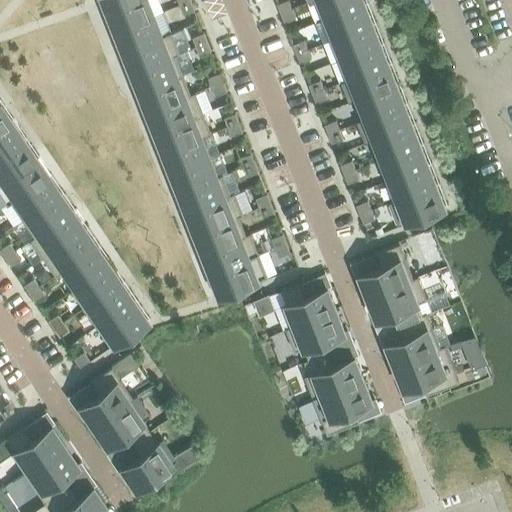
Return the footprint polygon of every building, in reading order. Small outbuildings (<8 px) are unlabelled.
[(105,0),(108,8),(129,0),(105,0)] [(129,0),(108,8),(117,29),(156,14),(156,13),(150,0),(129,0)] [(191,0),(188,0),(180,4),(183,13),(195,9),(191,0)] [(289,0),(282,0),(277,2),(281,12),(292,7),(289,0)] [(325,16),(315,20),(323,40),(333,36),(373,21),(365,0),(325,16)] [(364,0),(319,0),(325,16),(365,0),(364,0)] [(292,7),(281,12),(284,21),(296,17),(292,7)] [(156,14),(117,29),(125,50),(164,35),(164,34),(172,31),(164,10),(156,13),(156,14)] [(373,21),(333,36),(342,57),(381,41),(373,21)] [(164,35),(125,50),(133,71),(177,54),(178,54),(181,53),(181,52),(173,31),(172,31),(164,34),(164,35)] [(204,31),(192,36),(196,45),(207,41),(204,31)] [(304,38),(293,42),(297,52),(308,47),(304,38)] [(207,41),(196,45),(200,54),(211,50),(207,41)] [(381,41),(342,57),(350,77),(389,61),(381,41)] [(308,47),(297,52),(300,61),(311,57),(308,47)] [(177,54),(133,71),(141,91),(185,73),(178,54),(177,54)] [(350,77),(341,81),(349,101),(358,97),(397,82),(389,61),(350,77)] [(219,71),(208,76),(212,85),(223,81),(219,71)] [(185,73),(141,91),(148,111),(193,93),(185,73)] [(320,78),(309,83),(312,92),(324,88),(320,78)] [(223,81),(212,85),(215,95),(227,90),(223,81)] [(397,82),(358,97),(366,118),(405,102),(397,82)] [(324,88),(312,92),(316,102),(327,97),(324,88)] [(193,93),(148,111),(156,131),(204,112),(197,92),(196,91),(193,93)] [(366,118),(357,121),(365,141),(374,138),(413,122),(405,102),(366,118)] [(0,125),(10,119),(0,104),(0,125)] [(235,111),(224,116),(228,125),(239,121),(235,111)] [(204,112),(156,131),(164,151),(204,136),(204,137),(213,133),(212,133),(204,112)] [(336,118),(324,123),(328,132),(340,128),(336,118)] [(0,125),(0,153),(23,138),(10,119),(0,125)] [(239,121),(228,125),(231,135),(243,130),(239,121)] [(413,122),(374,138),(382,158),(421,143),(413,122)] [(340,128),(328,132),(332,142),(343,137),(340,128)] [(204,136),(164,151),(172,171),(211,156),(220,152),(213,133),(204,137),(204,136)] [(0,180),(36,156),(23,138),(0,153),(0,180)] [(421,143),(382,158),(390,179),(429,163),(421,143)] [(211,156),(172,171),(179,191),(219,175),(224,173),(227,171),(220,152),(211,156)] [(251,152),(240,156),(243,166),(255,161),(251,152)] [(0,180),(0,206),(0,207),(5,203),(9,201),(48,174),(36,156),(0,180)] [(352,159),(340,163),(344,172),(355,168),(352,159)] [(255,161),(243,166),(247,175),(259,171),(255,161)] [(429,163),(390,179),(398,198),(398,199),(437,183),(429,163)] [(355,168),(344,172),(348,182),(359,177),(355,168)] [(219,175),(179,191),(188,211),(232,194),(235,192),(240,190),(232,171),(224,174),(224,173),(219,175)] [(5,203),(0,207),(12,225),(21,218),(60,192),(48,174),(9,201),(5,203)] [(398,198),(389,202),(397,224),(446,205),(437,183),(398,199),(398,198)] [(60,192),(21,218),(33,235),(34,236),(72,210),(60,192)] [(232,194),(188,211),(196,232),(240,215),(244,214),(244,213),(236,193),(235,192),(232,194)] [(267,192),(256,196),(259,206),(271,201),(267,192)] [(367,199),(356,203),(360,213),(371,208),(367,199)] [(271,201),(259,206),(263,215),(274,211),(271,201)] [(371,208),(360,213),(364,222),(375,217),(371,208)] [(33,235),(29,238),(30,239),(42,257),(84,228),(72,210),(34,236),(33,235)] [(240,215),(196,232),(203,252),(248,235),(247,234),(240,215)] [(84,228),(42,257),(54,275),(55,275),(62,270),(62,269),(97,246),(84,228)] [(283,232),(271,236),(275,246),(286,241),(283,232)] [(248,235),(203,252),(211,271),(259,252),(252,233),(251,233),(247,234),(248,235)] [(8,241),(0,246),(0,250),(4,256),(14,250),(8,241)] [(286,241),(275,246),(279,255),(290,251),(286,241)] [(381,265),(360,273),(368,295),(414,277),(414,276),(405,255),(400,242),(376,252),(381,265)] [(97,246),(62,269),(62,270),(73,286),(74,287),(109,263),(97,246)] [(14,250),(4,256),(10,265),(20,258),(14,250)] [(259,252),(211,271),(220,294),(268,275),(259,252)] [(73,286),(69,289),(70,290),(82,308),(121,281),(109,263),(74,287),(73,286)] [(414,277),(368,295),(377,317),(399,309),(403,320),(403,321),(423,313),(418,301),(427,298),(418,274),(414,276),(414,277)] [(33,277),(23,284),(28,292),(38,285),(33,277)] [(121,281),(82,308),(94,325),(95,326),(99,324),(98,323),(133,299),(121,281)] [(301,281),(281,289),(287,302),(282,304),(290,325),(291,326),(336,308),(328,286),(306,294),(301,281)] [(38,285),(28,292),(34,300),(44,293),(38,285)] [(133,299),(98,323),(99,324),(112,342),(146,319),(133,299)] [(290,325),(286,327),(295,350),(309,344),(313,356),(314,357),(329,351),(324,338),(345,330),(336,308),(291,326),(290,325)] [(403,335),(387,342),(388,346),(387,347),(393,362),(394,361),(395,364),(446,344),(445,343),(450,341),(443,323),(433,326),(432,324),(427,311),(423,313),(403,321),(403,320),(398,322),(403,335)] [(57,312),(47,319),(53,328),(63,321),(57,312)] [(63,321),(53,328),(58,336),(68,329),(63,321)] [(446,344),(395,364),(404,386),(422,379),(427,392),(459,380),(454,367),(446,344)] [(83,350),(73,357),(79,366),(89,359),(83,350)] [(97,392),(78,404),(92,424),(132,397),(132,396),(118,377),(139,363),(130,350),(129,350),(120,356),(109,363),(111,365),(89,380),(97,392)] [(313,356),(304,359),(309,372),(305,374),(313,396),(363,377),(355,354),(333,363),(329,351),(314,357),(313,356)] [(314,398),(299,404),(306,422),(321,416),(322,419),(323,419),(328,432),(360,419),(355,406),(372,399),(363,377),(313,396),(314,398)] [(132,397),(92,424),(105,444),(124,431),(131,442),(149,430),(141,419),(142,419),(141,418),(149,413),(136,394),(132,396),(132,397)] [(7,401),(0,406),(0,411),(3,417),(13,410),(7,401)] [(23,425),(5,437),(13,449),(9,451),(23,471),(63,444),(50,424),(31,437),(23,425)] [(139,453),(120,466),(134,486),(149,476),(152,480),(173,466),(170,461),(171,460),(177,469),(201,452),(193,440),(172,454),(161,438),(157,441),(156,441),(149,430),(131,442),(139,453)] [(23,471),(11,479),(24,498),(35,490),(36,491),(44,502),(65,487),(64,486),(58,476),(77,463),(63,444),(23,471)] [(65,487),(44,502),(50,511),(96,511),(105,506),(91,485),(77,495),(69,484),(69,483),(64,486),(65,487)]
